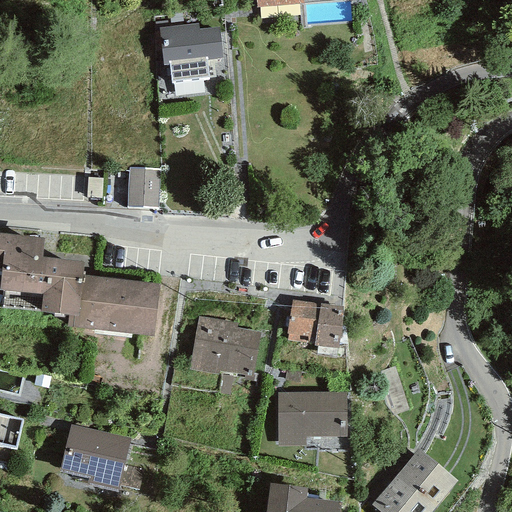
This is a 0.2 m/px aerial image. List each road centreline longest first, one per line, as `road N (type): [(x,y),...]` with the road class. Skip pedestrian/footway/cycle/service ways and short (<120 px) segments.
road 1 (residential): [(511,68),(458,76),(410,102),(367,146),(332,223),(314,241),(0,216)]
road 2 (unclassified): [(484,511),(503,421),(466,351),(456,297),(473,161),(511,119)]
